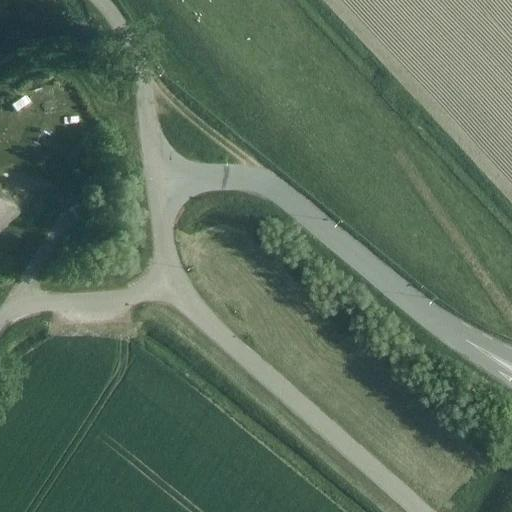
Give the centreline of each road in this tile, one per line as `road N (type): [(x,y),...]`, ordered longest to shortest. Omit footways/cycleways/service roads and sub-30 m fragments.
road 1 (unclassified): [(464,340),(286,195),(252,179),(206,177),(159,188)]
road 2 (unclassified): [(417,511),(169,283)]
road 3 (unclassified): [(159,188),(145,77),(98,0)]
road 4 (unclassified): [(16,298),(125,298),(169,283)]
road 5 (unclassified): [(16,298),(86,186)]
